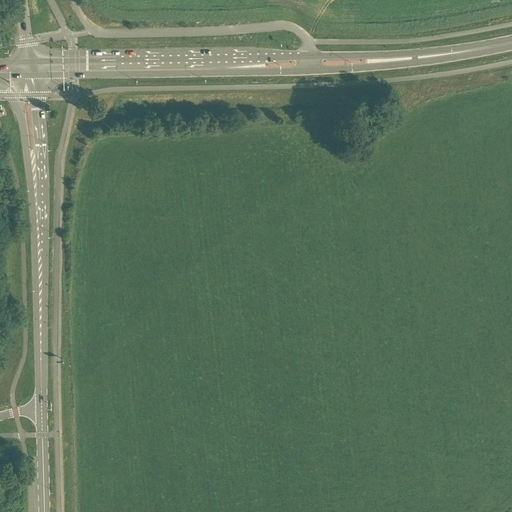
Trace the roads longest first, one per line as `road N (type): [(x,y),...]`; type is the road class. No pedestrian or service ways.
road 1 (secondary): [(29,67),(383,60),(511,42)]
road 2 (tertiary): [(41,410),(29,67)]
